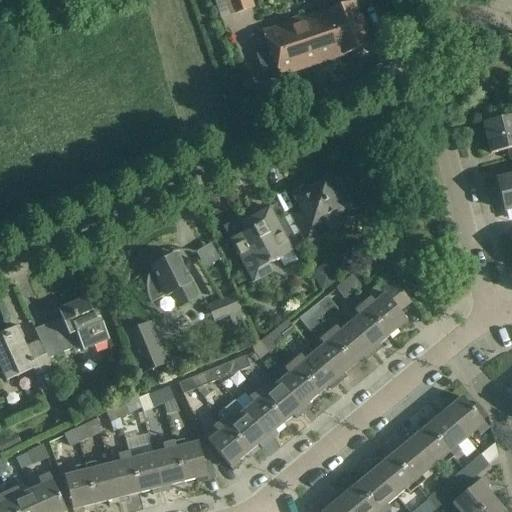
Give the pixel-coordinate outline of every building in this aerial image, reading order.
[(254,8),(250,0),(224,0),(230,16),(254,8)] [(343,0),(345,5),(263,32),(279,77),(370,47),(358,9),(365,7),(363,0),(343,0)] [(33,66),(27,49),(0,58),(0,75),(1,78),(33,66)] [(511,116),(482,124),(490,154),(511,148),(511,116)] [(358,216),(337,176),(336,177),(336,178),(334,179),(328,177),(326,183),(306,194),(303,189),(293,195),(300,209),(290,215),(306,244),(334,229),(333,227),(340,223),(349,226),(352,217),(356,215),(357,216),(358,216)] [(511,176),(497,180),(504,211),(511,209),(511,176)] [(278,259),(283,268),(297,261),(268,208),(240,223),(239,220),(223,228),(252,283),(271,273),(267,265),(278,259)] [(206,268),(222,259),(212,241),(196,251),(206,268)] [(189,283),(175,255),(150,267),(152,270),(150,269),(148,272),(147,274),(146,277),(146,280),(145,284),(145,287),(145,290),(146,293),(147,296),(148,299),(149,302),(150,304),(171,293),(178,307),(196,299),(188,284),(189,283)] [(338,280),(327,260),(310,269),(323,291),(338,280)] [(352,274),(343,282),(352,293),(361,285),(352,274)] [(362,306),(388,337),(398,329),(401,332),(409,326),(399,313),(410,303),(390,279),(377,290),(383,296),(374,304),(369,299),(362,306)] [(343,300),(352,293),(343,282),(334,289),(343,300)] [(245,322),(233,294),(206,306),(214,323),(228,317),(233,327),(245,322)] [(34,330),(38,342),(47,361),(79,346),(82,352),(108,340),(97,314),(92,316),(85,299),(57,310),(60,319),(34,330)] [(316,305),(308,311),(314,319),(316,321),(324,314),(316,305)] [(388,337),(362,306),(354,313),(357,317),(349,324),(373,355),(381,349),(378,345),(388,337)] [(308,311),(298,319),(304,327),(314,319),(308,311)] [(166,364),(149,324),(124,334),(142,374),(166,364)] [(335,328),(327,335),(353,366),(363,358),(366,361),(373,355),(349,324),(339,333),(335,328)] [(51,370),(47,361),(38,342),(24,348),(16,329),(19,328),(19,326),(0,334),(0,368),(6,381),(32,369),(35,377),(51,370)] [(277,329),(269,335),(277,346),(286,339),(277,329)] [(269,353),(277,346),(269,335),(260,342),(269,353)] [(343,374),(353,366),(327,335),(319,342),(322,346),(314,353),(339,384),(346,378),(343,374)] [(339,384),(314,353),(303,362),(300,357),(292,364),(318,395),(328,387),(331,390),(339,384)] [(234,360),(240,372),(250,368),(244,355),(234,360)] [(240,372),(234,360),(212,369),(217,381),(240,372)] [(318,395),(292,364),(284,371),(287,375),(278,382),(303,414),(311,407),(308,403),(318,395)] [(191,378),(196,390),(217,381),(212,369),(209,370),(191,378)] [(54,386),(48,372),(37,377),(44,391),(54,386)] [(196,390),(191,378),(177,383),(182,396),(196,390)] [(265,387),(257,393),(283,424),(293,416),(296,420),(303,414),(278,382),(268,391),(265,387)] [(164,405),(167,416),(177,413),(168,387),(158,391),(164,404),(164,405)] [(164,404),(158,391),(147,395),(152,409),(164,404)] [(273,432),(283,424),(257,393),(248,401),(251,404),(243,412),(268,443),(276,436),(273,432)] [(440,409),(466,440),(475,432),(479,436),(488,429),(483,424),(481,421),(470,408),(461,398),(451,406),(448,402),(440,409)] [(132,413),(126,400),(114,406),(120,418),(132,413)] [(222,422),(247,453),(258,445),(261,449),(268,443),(243,412),(233,401),(216,415),(222,422)] [(477,403),(470,408),(481,421),(487,416),(477,403)] [(110,423),(120,418),(114,406),(104,411),(110,423)] [(435,419),(426,427),(452,459),(460,452),(457,448),(466,440),(440,409),(432,415),(435,419)] [(73,430),(79,444),(99,435),(96,420),(73,430)] [(238,462),(247,453),(222,422),(213,430),(217,434),(207,442),(233,472),(241,465),(238,462)] [(452,459),(426,427),(416,435),(413,432),(405,438),(431,469),(440,461),(444,466),(452,459)] [(69,448),(79,444),(73,430),(63,435),(69,448)] [(21,446),(15,433),(4,438),(4,437),(0,438),(0,451),(2,455),(21,446)] [(431,469),(405,438),(397,444),(400,448),(391,456),(417,488),(425,481),(421,477),(431,469)] [(173,443),(183,483),(195,480),(196,484),(207,482),(197,444),(185,447),(184,441),(173,443)] [(164,452),(153,455),(162,493),(172,491),(170,486),(183,483),(173,443),(163,446),(164,452)] [(48,459),(42,446),(26,452),(32,465),(48,459)] [(152,496),(162,493),(153,455),(140,458),(139,452),(129,455),(138,494),(151,491),(152,496)] [(120,462),(108,465),(118,504),(127,502),(126,497),(138,494),(129,455),(118,457),(120,462)] [(370,467),(396,498),(405,490),(409,495),(417,488),(391,456),(381,464),(377,461),(370,467)] [(488,466),(482,458),(480,457),(472,463),(480,472),(488,466)] [(108,507),(118,504),(108,465),(96,469),(95,463),(85,466),(95,505),(107,502),(108,507)] [(82,511),(82,508),(95,505),(85,466),(74,468),(75,474),(63,477),(69,500),(67,500),(68,502),(69,502),(71,511),(82,511)] [(365,477),(356,485),(377,511),(387,511),(390,511),(386,506),(396,498),(370,467),(362,473),(365,477)] [(30,491),(39,511),(65,511),(49,476),(39,480),(42,486),(30,491)] [(451,479),(444,484),(453,496),(460,490),(451,479)] [(478,511),(493,500),(485,490),(489,487),(482,479),(451,504),(458,511),(478,511)] [(453,496),(444,484),(435,492),(445,503),(453,496)] [(377,511),(356,485),(346,493),(342,490),(335,496),(347,511),(377,511)] [(6,495),(14,511),(39,511),(30,491),(18,496),(16,491),(6,495)] [(14,511),(6,495),(0,497),(0,511),(14,511)] [(347,511),(335,496),(327,502),(330,506),(322,511),(347,511)] [(493,500),(478,511),(509,511),(505,507),(501,510),(493,500)]
